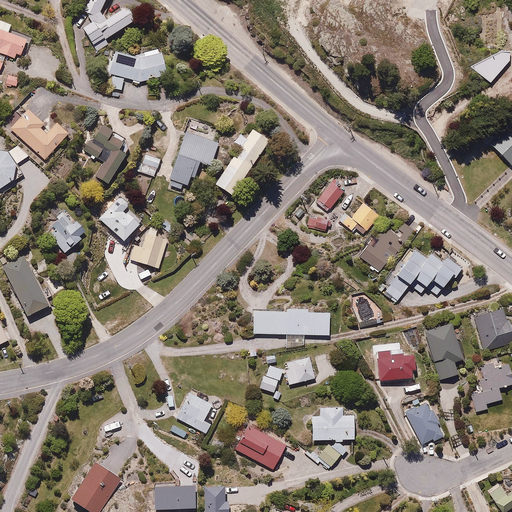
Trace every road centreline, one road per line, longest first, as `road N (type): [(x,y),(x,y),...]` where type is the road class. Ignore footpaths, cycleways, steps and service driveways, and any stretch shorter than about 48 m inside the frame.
road 1 (residential): [(56,370),(117,346),(160,316),(336,135)]
road 2 (tertiary): [(336,135),(511,268)]
road 3 (tertiary): [(177,0),(336,135)]
road 4 (residential): [(56,370),(4,511)]
